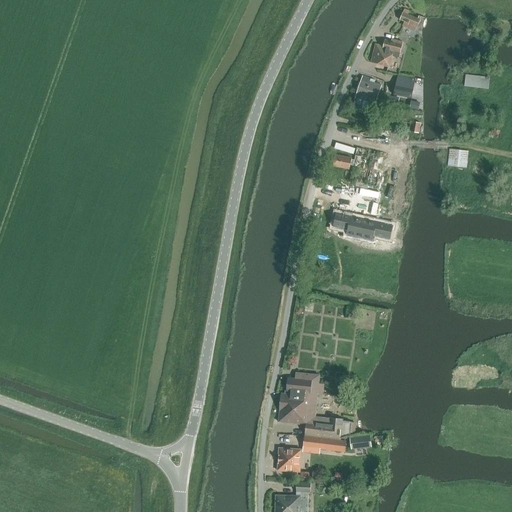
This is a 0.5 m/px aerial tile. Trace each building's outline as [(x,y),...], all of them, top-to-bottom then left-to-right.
[(405,22),(403,27),(415,32),(420,20),(403,13),(400,20),(405,22)] [(377,64),(389,67),(392,56),(399,58),(403,42),(391,40),(391,42),(385,40),(383,46),(376,45),(371,63),(372,63),(372,61),(378,63),(377,64)] [(464,87),(488,90),(490,77),(466,74),(464,87)] [(353,104),(368,109),(371,101),(376,102),(382,86),(375,83),(375,81),(363,76),(360,83),(359,83),(356,91),(357,92),(353,104)] [(394,95),(411,98),(415,79),(398,76),(394,95)] [(381,122),(378,136),(393,139),(396,125),(381,122)] [(409,132),(419,134),(421,124),(411,122),(409,132)] [(356,183),(355,187),(342,184),(336,213),(375,222),(381,192),(362,188),(363,184),(376,187),(383,154),(357,148),(354,160),(353,166),(350,181),(356,183)] [(448,166),(467,168),(469,152),(450,150),(448,166)] [(334,166),(349,170),(350,166),(353,166),(354,160),(351,160),(352,159),(336,155),(335,160),(333,161),(333,164),(334,165),(334,166)] [(315,418),(320,376),(296,373),(295,379),(288,379),(286,394),(282,394),(279,422),(306,425),(305,435),(341,440),(341,438),(350,435),(350,433),(355,434),(356,423),(343,421),(343,420),(330,418),(330,419),(315,418)] [(304,447),(345,452),(346,442),(305,437),(304,447)] [(370,437),(350,439),(351,449),(371,447),(370,437)] [(278,470),(298,472),(298,469),(299,468),(300,466),(300,464),(300,462),(299,460),(299,456),(301,456),(301,450),(279,449),(278,470)] [(308,511),(309,493),(315,493),(315,483),(297,482),(296,496),(275,496),(275,511),(308,511)]
